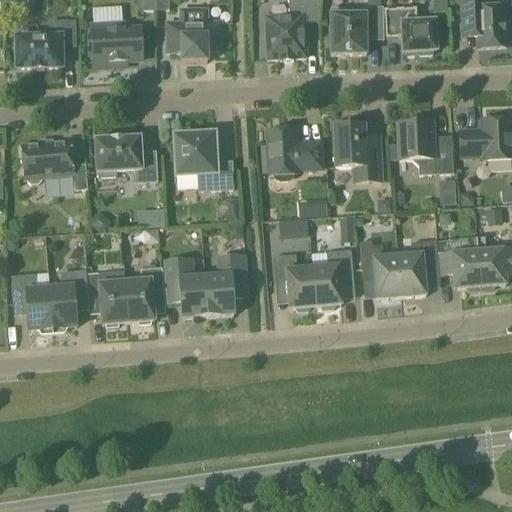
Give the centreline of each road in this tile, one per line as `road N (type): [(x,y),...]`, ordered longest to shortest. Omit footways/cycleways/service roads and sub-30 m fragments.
road 1 (residential): [(0,369),(511,319)]
road 2 (residential): [(0,114),(511,82)]
road 3 (residential): [(54,511),(511,446)]
